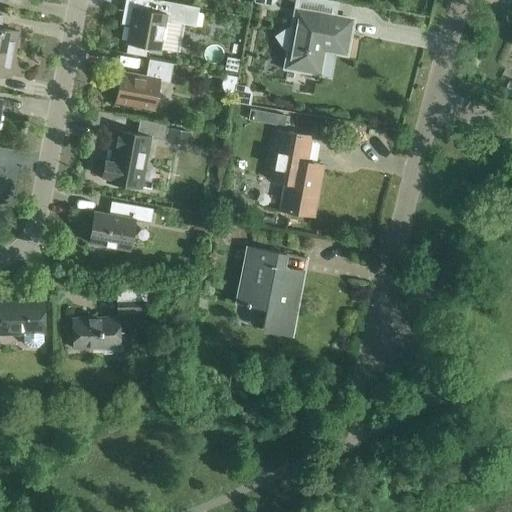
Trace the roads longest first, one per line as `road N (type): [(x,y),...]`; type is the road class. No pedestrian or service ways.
road 1 (residential): [(0,257),(27,244),(37,219),(80,0)]
road 2 (residential): [(371,347),(433,96)]
